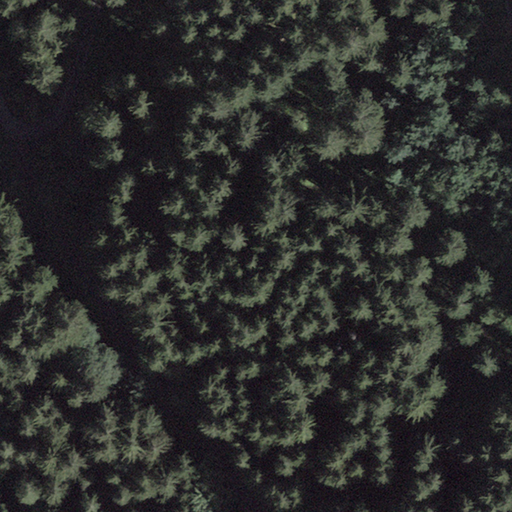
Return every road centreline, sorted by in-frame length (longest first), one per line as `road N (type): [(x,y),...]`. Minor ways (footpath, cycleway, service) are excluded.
road 1 (track): [(240,511),(21,149)]
road 2 (track): [(82,0),(60,104),(21,149)]
